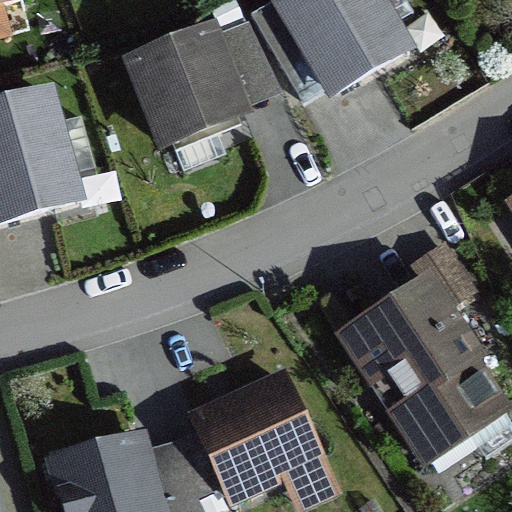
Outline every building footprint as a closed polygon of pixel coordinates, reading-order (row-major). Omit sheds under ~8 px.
[(0,0),(0,8),(19,4),(18,0),(0,0)] [(410,53),(376,0),(283,0),(267,10),(327,105),(410,53)] [(129,70),(161,149),(240,117),(209,38),(129,70)] [(46,99),(0,112),(0,226),(75,205),(46,99)] [(444,316),(471,298),(440,253),(413,271),(424,288),(343,342),(372,386),(386,376),(405,406),(391,415),(425,466),(426,465),(421,457),(494,409),(499,417),(500,416),(469,368),(475,363),(444,316)] [(316,465),(280,385),(194,424),(229,504),(316,465)] [(51,468),(63,511),(156,511),(137,444),(51,468)] [(194,511),(189,499),(165,505),(166,511),(194,511)]
